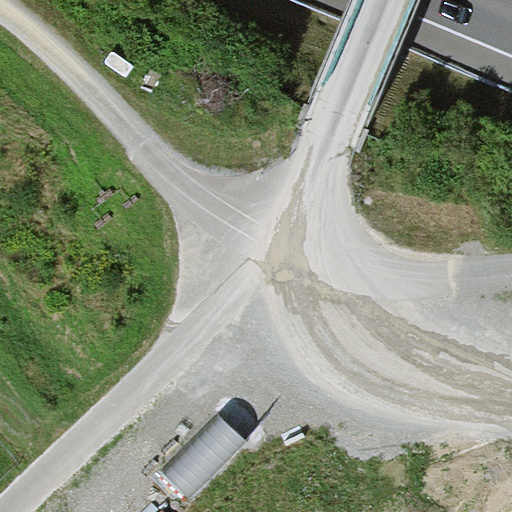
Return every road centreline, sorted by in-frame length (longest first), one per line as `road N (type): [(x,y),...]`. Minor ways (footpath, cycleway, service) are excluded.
road 1 (track): [(19,511),(273,270),(386,0)]
road 2 (track): [(511,279),(437,283),(273,270),(0,15)]
